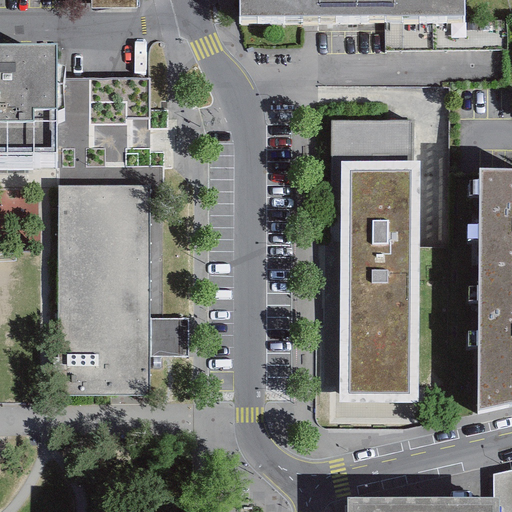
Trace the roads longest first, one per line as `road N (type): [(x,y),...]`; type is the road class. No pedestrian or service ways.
road 1 (residential): [(191,0),(253,146),(252,428),(270,459),(309,487)]
road 2 (residential): [(309,487),(511,440)]
